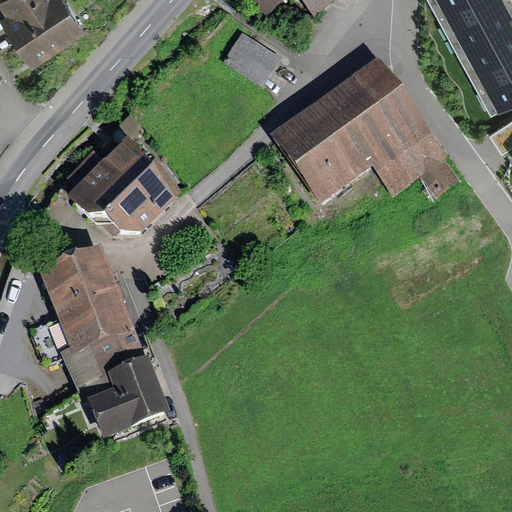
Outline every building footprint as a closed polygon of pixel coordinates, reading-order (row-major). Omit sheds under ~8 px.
[(31,64),(87,27),(68,0),(0,0),(0,5),(6,14),(2,17),(31,64)] [(300,0),(314,15),(331,0),(243,0),(260,20),(283,0),(300,0)] [(511,0),(431,0),(490,106),(511,93),(511,0)] [(244,37),(225,66),(264,91),(283,63),(244,37)] [(377,58),(271,133),(320,201),(372,164),(394,194),(419,176),(435,198),(459,181),(444,160),(448,157),(377,58)] [(511,124),(491,138),(502,154),(511,148),(511,124)] [(69,185),(76,192),(69,200),(98,227),(112,227),(120,233),(142,234),(181,199),(128,143),(105,167),(94,157),(69,185)] [(153,369),(101,244),(39,269),(59,320),(36,330),(48,359),(64,353),(83,400),(88,398),(102,432),(168,406),(153,369)]
